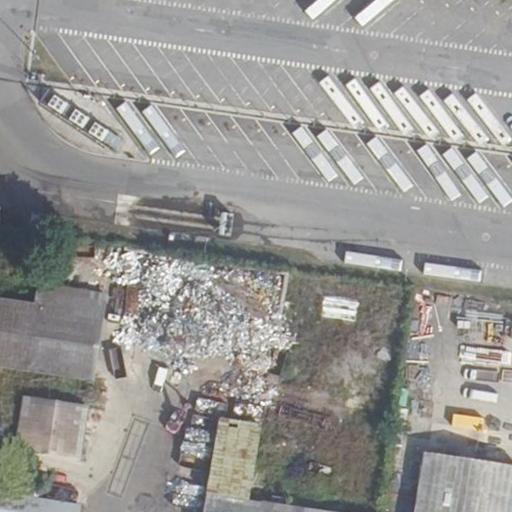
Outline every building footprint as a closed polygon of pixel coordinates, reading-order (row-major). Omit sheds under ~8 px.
[(94,369),(104,303),(105,289),(45,279),(40,305),(32,364),(94,374),(94,369)] [(0,359),(32,364),(40,305),(0,298),(0,359)] [(110,373),(120,306),(104,303),(94,369),(110,373)] [(80,459),(88,407),(27,396),(19,449),(80,459)] [(304,511),(248,505),(260,426),(217,420),(204,511),(304,511)] [(511,511),(511,462),(428,450),(418,511),(511,511)] [(0,511),(78,511),(79,505),(0,493),(0,511)]
